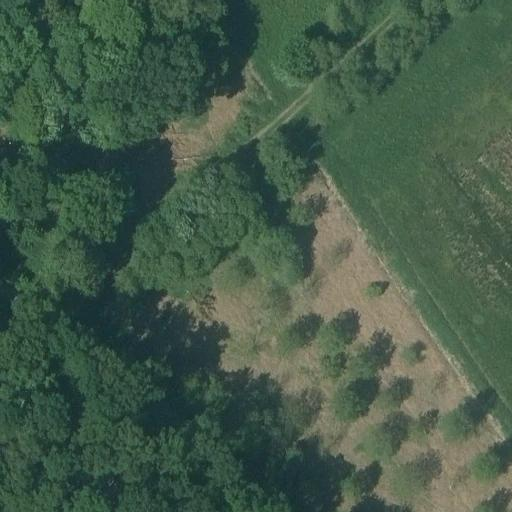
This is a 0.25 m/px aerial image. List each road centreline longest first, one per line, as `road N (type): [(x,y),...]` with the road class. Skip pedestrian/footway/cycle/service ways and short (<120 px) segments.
road 1 (track): [(230,0),(511,421)]
road 2 (track): [(57,327),(434,0)]
road 3 (track): [(262,511),(220,466),(0,285)]
